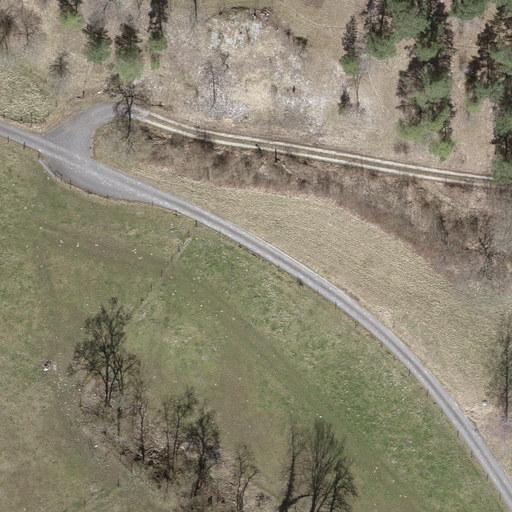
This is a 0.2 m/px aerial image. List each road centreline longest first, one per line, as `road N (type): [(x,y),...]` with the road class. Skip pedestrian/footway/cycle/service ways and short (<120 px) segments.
road 1 (track): [(511,496),(419,368),(316,281),(216,221),(0,127)]
road 2 (track): [(511,185),(203,134),(119,108),(93,114),(56,150)]
